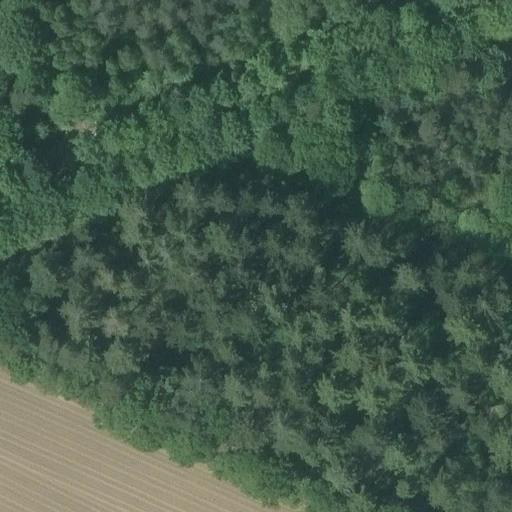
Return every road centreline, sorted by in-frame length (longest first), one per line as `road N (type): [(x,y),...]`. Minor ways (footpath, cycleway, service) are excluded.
road 1 (tertiary): [(0,219),(511,4)]
road 2 (track): [(215,90),(253,157),(511,231)]
road 3 (track): [(99,178),(14,0)]
